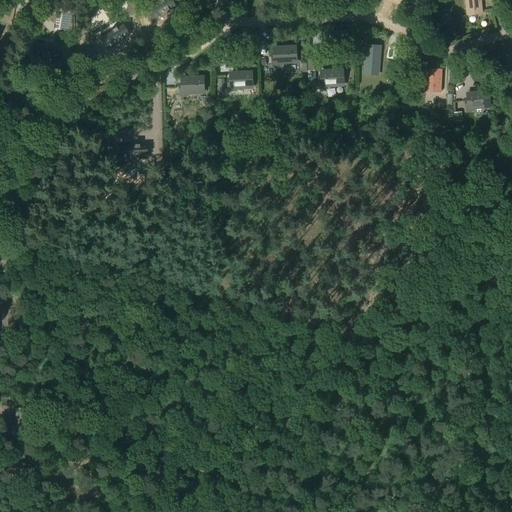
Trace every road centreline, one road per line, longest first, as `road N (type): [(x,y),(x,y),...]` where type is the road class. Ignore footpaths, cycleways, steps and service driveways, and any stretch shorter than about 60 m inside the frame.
road 1 (track): [(30,241),(358,327),(511,269)]
road 2 (track): [(221,511),(304,429),(460,335),(511,285)]
road 3 (track): [(464,511),(460,335)]
road 4 (track): [(0,456),(100,448),(129,505)]
